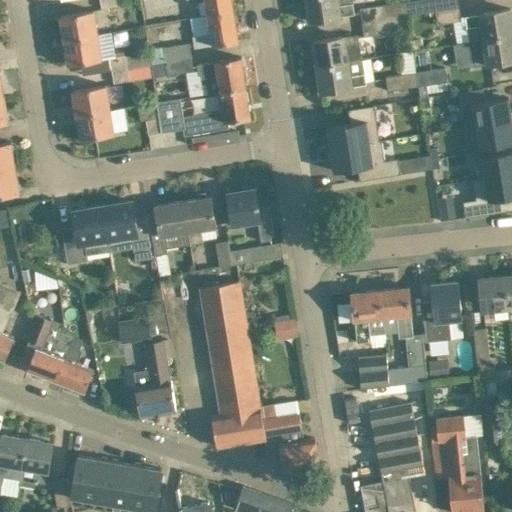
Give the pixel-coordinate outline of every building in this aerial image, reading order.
[(116,0),(100,0),(102,8),(117,6),(116,0)] [(232,0),(205,0),(208,14),(234,10),(232,0)] [(306,0),(310,20),(343,15),(343,14),(355,11),(352,0),(306,0)] [(378,5),(378,8),(380,19),(407,15),(404,0),(378,5)] [(434,0),(436,10),(459,6),(458,0),(434,0)] [(459,6),(436,10),(438,23),(462,20),(459,6)] [(467,16),(468,25),(471,40),(511,33),(511,14),(511,7),(480,12),(480,14),(467,16)] [(61,15),(65,39),(98,33),(94,9),(61,15)] [(234,10),(208,14),(211,33),(194,35),(195,46),(213,43),(213,44),(220,43),(240,40),(234,10)] [(409,28),(407,15),(380,19),(382,33),(409,28)] [(98,33),(65,39),(69,63),(102,58),(98,33)] [(317,65),(362,57),(358,33),(344,36),(344,35),(313,40),(317,65)] [(511,33),(471,40),(474,65),(488,62),(488,63),(511,59),(511,33)] [(421,38),(412,40),(413,48),(422,46),(421,38)] [(189,42),(164,46),(166,60),(192,56),(189,42)] [(419,85),(417,71),(413,50),(400,52),(403,73),(386,76),(388,89),(419,85)] [(109,57),(111,69),(128,67),(126,54),(109,57)] [(194,70),(192,56),(166,60),(151,63),(154,77),(194,70)] [(200,75),(201,75),(204,93),(220,90),(247,86),(241,56),(216,60),(216,61),(198,64),(200,75)] [(317,65),(321,91),(354,85),(367,82),(362,57),(317,65)] [(128,67),(111,69),(114,83),(131,80),(128,67)] [(446,67),(417,71),(419,85),(448,80),(446,67)] [(73,89),(77,114),(111,108),(107,84),(73,89)] [(180,97),(158,101),(163,131),(183,127),(185,134),(230,127),(228,120),(251,116),(247,86),(220,90),(223,105),(223,108),(196,112),(183,115),(180,97)] [(5,95),(0,96),(0,122),(9,121),(5,95)] [(421,97),(422,98),(423,107),(423,106),(431,105),(430,97),(429,95),(427,96),(421,97)] [(473,102),(477,124),(511,118),(511,117),(509,96),(473,102)] [(158,101),(139,104),(141,119),(147,118),(149,133),(163,131),(158,101)] [(115,132),(111,108),(77,114),(81,138),(115,132)] [(511,118),(477,124),(480,146),(511,141),(511,118)] [(366,119),(327,125),(331,147),(380,139),(370,140),(366,119)] [(380,139),(331,147),(334,170),(358,166),(360,179),(386,175),(380,139)] [(0,168),(16,166),(12,141),(0,142),(0,168)] [(429,148),(431,158),(439,157),(437,147),(429,148)] [(511,149),(481,154),(485,176),(511,171),(511,149)] [(413,171),(411,156),(398,158),(401,173),(413,171)] [(440,167),(439,157),(431,158),(432,168),(440,167)] [(0,194),(20,192),(16,166),(0,168),(0,194)] [(504,196),(511,194),(511,171),(485,176),(473,178),(476,198),(463,200),(466,216),(506,209),(504,196)] [(258,220),(261,240),(271,238),(271,236),(272,236),(273,235),(274,234),(274,233),(270,205),(259,206),(256,187),(228,192),(231,212),(233,223),(258,220)] [(183,199),(191,243),(203,241),(201,228),(217,226),(215,214),(212,194),(183,199)] [(132,199),(103,204),(109,238),(131,235),(135,259),(151,257),(152,268),(159,267),(157,254),(150,213),(135,215),(132,199)] [(150,213),(157,254),(167,252),(166,247),(191,243),(183,199),(156,204),(157,214),(151,215),(150,213)] [(109,238),(103,204),(73,209),(76,225),(62,227),(68,262),(89,258),(86,242),(109,238)] [(455,207),(441,209),(442,217),(456,215),(455,207)] [(231,212),(231,210),(224,211),(226,224),(233,223),(231,212)] [(220,266),(231,264),(229,250),(230,250),(228,241),(217,242),(220,266)] [(248,247),(230,250),(229,250),(231,264),(251,261),(284,255),(281,241),(248,247)] [(36,284),(34,272),(24,273),(26,285),(36,284)] [(505,274),(480,277),(483,308),(484,308),(486,322),(495,321),(494,307),(509,305),(505,274)] [(267,438),(266,433),(261,404),(240,279),(200,286),(221,412),(212,414),(218,446),(267,438)] [(430,282),(432,299),(421,301),(426,340),(451,338),(449,319),(460,317),(460,313),(461,313),(458,284),(456,284),(456,279),(430,282)] [(0,356),(5,359),(15,336),(2,331),(11,310),(12,310),(21,290),(0,281),(0,356)] [(379,288),(384,331),(398,329),(399,336),(414,334),(411,313),(412,313),(411,305),(409,285),(379,288)] [(384,331),(379,288),(352,291),(358,340),(371,339),(372,346),(385,344),(384,331)] [(43,345),(42,348),(37,346),(35,350),(28,368),(57,380),(73,336),(62,332),(65,323),(54,318),(38,312),(28,339),(43,345)] [(149,316),(119,320),(122,341),(152,337),(149,316)] [(276,321),(279,339),(298,335),(295,317),(276,321)] [(487,327),(474,329),(480,382),(497,380),(494,355),(490,355),(487,327)] [(73,336),(57,380),(85,391),(94,367),(77,360),(84,341),(73,336)] [(176,410),(173,390),(171,379),(170,379),(163,339),(146,342),(152,382),(137,385),(142,415),(176,410)] [(391,384),(389,366),(388,352),(359,354),(362,387),(391,384)] [(432,377),(440,376),(438,359),(430,360),(432,377)] [(428,379),(426,362),(409,364),(389,366),(391,384),(428,379)] [(427,380),(417,381),(418,391),(428,390),(427,380)] [(418,391),(417,381),(406,382),(408,392),(418,391)] [(397,394),(408,392),(406,382),(396,383),(397,394)] [(385,385),(387,395),(397,394),(396,383),(385,385)] [(387,395),(385,385),(375,386),(376,396),(387,395)] [(501,393),(480,395),(485,438),(505,437),(501,393)] [(416,511),(417,511),(410,475),(424,464),(411,400),(388,405),(382,406),(370,409),(383,479),(361,483),(366,511),(416,511)] [(277,415),(275,402),(261,404),(266,433),(281,431),(283,441),(280,442),(285,471),(320,465),(315,437),(304,438),(300,411),(277,415)] [(483,489),(477,434),(467,434),(465,414),(438,417),(440,438),(433,439),(435,464),(448,462),(453,510),(456,509),(455,511),(459,511),(485,509),(483,489)] [(5,475),(21,478),(28,437),(3,433),(0,449),(0,491),(2,492),(5,475)] [(53,441),(28,437),(21,478),(21,484),(35,487),(36,480),(46,482),(47,472),(48,472),(53,441)] [(75,477),(68,476),(71,495),(156,509),(163,468),(79,454),(75,477)] [(422,472),(424,483),(432,481),(430,470),(422,472)] [(72,504),(70,495),(71,495),(68,476),(67,476),(67,479),(53,482),(58,507),(72,504)] [(174,485),(178,505),(198,501),(193,481),(174,485)] [(243,484),(236,505),(237,505),(234,511),(237,511),(299,511),(302,505),(243,484)] [(210,511),(209,501),(180,507),(180,511),(210,511)]
